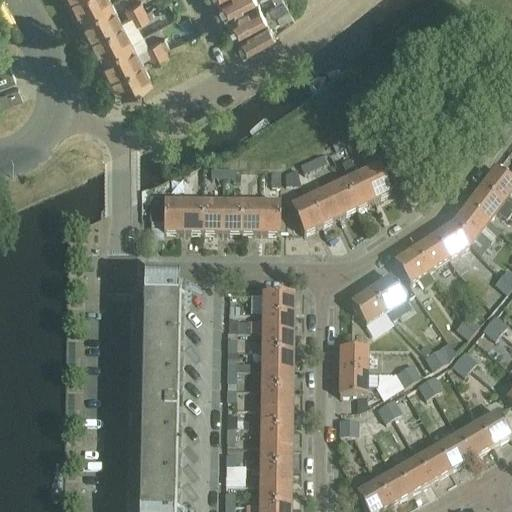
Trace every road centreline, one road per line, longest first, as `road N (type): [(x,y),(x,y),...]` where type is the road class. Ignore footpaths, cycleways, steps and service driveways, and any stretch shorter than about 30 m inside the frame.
road 1 (residential): [(511,116),(429,219),(351,271),(320,274)]
road 2 (residential): [(113,511),(120,270)]
road 3 (residential): [(320,274),(319,511)]
road 4 (residential): [(320,274),(120,270)]
road 5 (residential): [(120,270),(117,134)]
road 6 (unclassified): [(235,74),(346,0)]
road 7 (unclassified): [(117,134),(235,74)]
road 8 (unclassified): [(56,115),(54,66),(19,0)]
